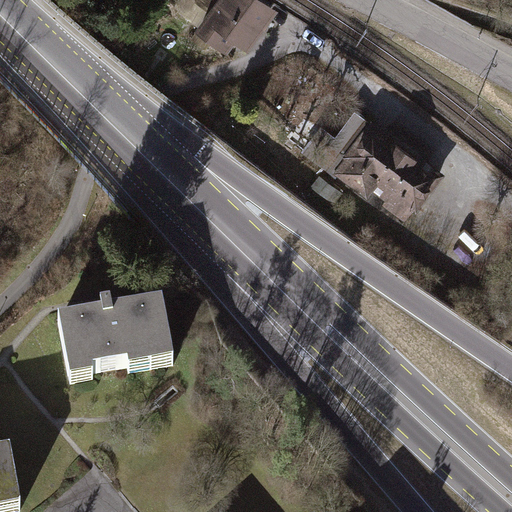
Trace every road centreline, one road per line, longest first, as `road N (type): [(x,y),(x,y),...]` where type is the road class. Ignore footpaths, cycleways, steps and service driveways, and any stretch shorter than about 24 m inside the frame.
road 1 (primary): [(511,368),(256,190),(154,159)]
road 2 (primary): [(201,206),(274,344),(418,511)]
road 3 (primary): [(255,258),(318,339),(505,511)]
road 4 (primary): [(511,479),(338,318),(255,258)]
road 5 (primary): [(154,159),(0,13)]
road 6 (unclassified): [(375,0),(511,69)]
